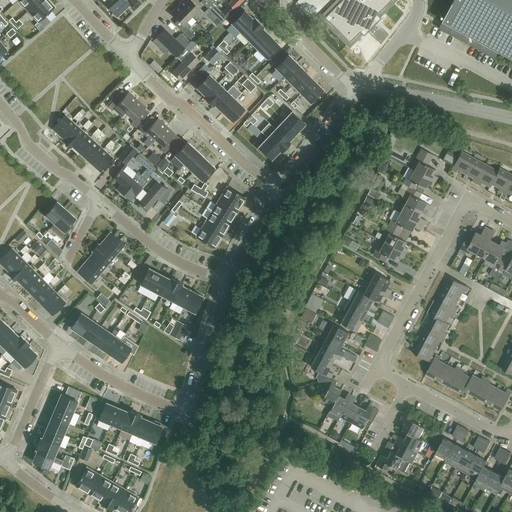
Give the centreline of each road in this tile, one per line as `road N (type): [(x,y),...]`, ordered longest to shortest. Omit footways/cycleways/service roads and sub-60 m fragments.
road 1 (residential): [(374,367),(463,204),(511,222)]
road 2 (residential): [(282,188),(128,59)]
road 3 (unclassified): [(511,118),(356,90)]
road 4 (residential): [(227,282),(175,260),(99,201)]
road 5 (residential): [(188,410),(115,382),(58,345)]
road 6 (residential): [(99,201),(27,143),(0,103)]
road 7 (unclassified): [(188,410),(227,282)]
road 8 (residential): [(7,463),(58,345)]
road 9 (residential): [(356,90),(271,0)]
road 10 (unclassified): [(282,188),(356,90)]
